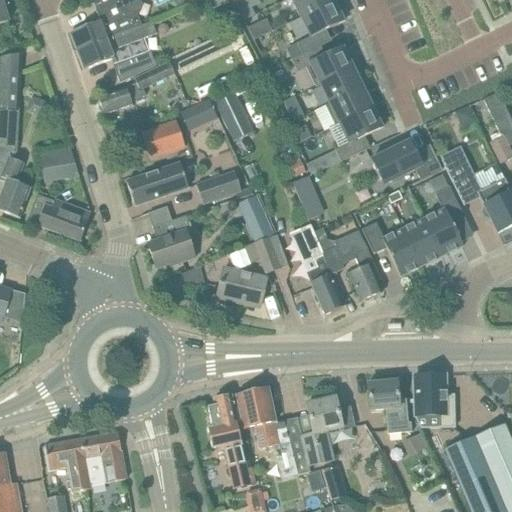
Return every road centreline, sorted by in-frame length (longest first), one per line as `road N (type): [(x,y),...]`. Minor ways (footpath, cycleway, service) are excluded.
road 1 (residential): [(106,290),(117,229),(41,0)]
road 2 (tertiary): [(168,361),(452,352)]
